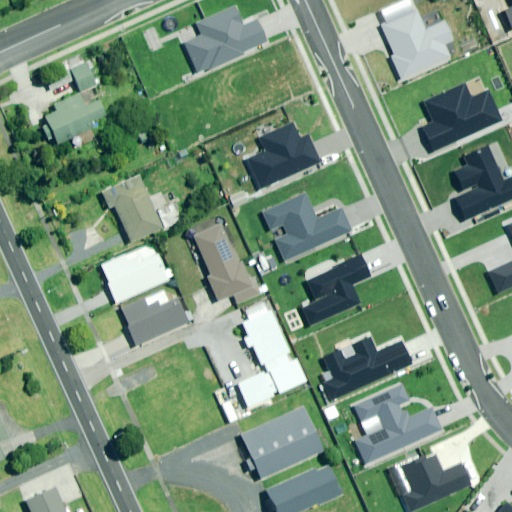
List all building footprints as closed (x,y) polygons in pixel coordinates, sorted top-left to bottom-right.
[(427,28),(417,9),(412,0),(399,0),(379,8),(385,19),(380,23),(394,54),(389,56),(402,82),(450,61),(446,44),(455,39),(444,20),(427,28)] [(237,5),(195,23),(200,34),(186,43),(197,72),(205,67),(206,73),(245,54),(245,50),(267,40),(257,19),(244,26),(237,5)] [(89,61),(70,69),(79,90),(97,83),(89,61)] [(471,98),(466,83),(423,101),(434,122),(422,127),(433,151),(502,120),(501,118),(488,90),(471,98)] [(85,106),(80,94),(53,105),(56,110),(45,115),(48,122),(42,126),(48,141),(55,138),(57,145),(107,116),(101,101),(85,106)] [(325,125),(318,113),(309,118),(317,130),(325,125)] [(269,133),(258,139),(267,152),(245,161),(257,191),(323,162),(309,135),(301,137),(293,121),(269,133)] [(330,141),(320,145),(325,157),(335,152),(330,141)] [(511,177),(503,181),(489,146),(464,156),(469,165),(452,171),(462,191),(477,184),(478,187),(455,198),(465,220),(511,198),(511,177)] [(140,174),(101,191),(109,208),(115,206),(131,243),(165,229),(140,174)] [(316,218),(306,193),(262,211),(270,230),(282,225),(286,234),(275,239),(285,260),(352,229),(342,208),(316,218)] [(511,286),(511,223),(506,226),(511,238),(511,260),(488,272),(497,293),(511,286)] [(222,224),(193,235),(211,274),(206,276),(217,302),(234,296),(237,305),(260,294),(256,277),(250,277),(243,259),(240,260),(222,224)] [(145,246),(102,265),(109,281),(106,284),(114,304),(169,283),(170,278),(174,276),(172,268),(166,269),(160,252),(155,252),(150,246),(145,246)] [(371,276),(362,255),(306,280),(314,300),(335,290),(337,294),(301,307),(310,326),(360,303),(353,284),(371,276)] [(189,321),(179,297),(160,306),(157,301),(148,306),(145,297),(120,308),(129,325),(127,328),(136,345),(189,321)] [(265,371),(238,383),(248,409),(275,396),(274,393),(278,391),(282,396),(309,381),(297,358),(288,361),(286,355),(291,352),(272,310),(270,311),(267,308),(247,316),(249,319),(243,322),(248,335),(243,337),(247,348),(252,347),(261,365),(265,364),(268,372),(266,373),(265,371)] [(378,352),(371,336),(351,345),(355,355),(345,359),(340,349),(322,359),(327,370),(330,368),(334,379),(324,383),(331,400),(413,364),(402,341),(378,352)] [(409,400),(402,384),(353,406),(367,435),(354,441),(366,464),(442,429),(432,406),(409,416),(407,410),(402,411),(399,405),(409,400)] [(304,406),(240,436),(261,478),(324,451),(304,406)] [(0,461),(6,459),(0,446),(0,441),(9,438),(0,417),(0,461)] [(444,471),(436,455),(427,460),(425,455),(401,467),(413,490),(402,497),(409,511),(413,511),(471,484),(462,463),(444,471)] [(316,468),(266,490),(275,511),(303,511),(343,493),(328,464),(317,471),(316,468)] [(67,511),(57,488),(26,502),(30,511),(67,511)] [(511,511),(511,507),(506,503),(499,511),(468,511),(467,511),(511,511)]
